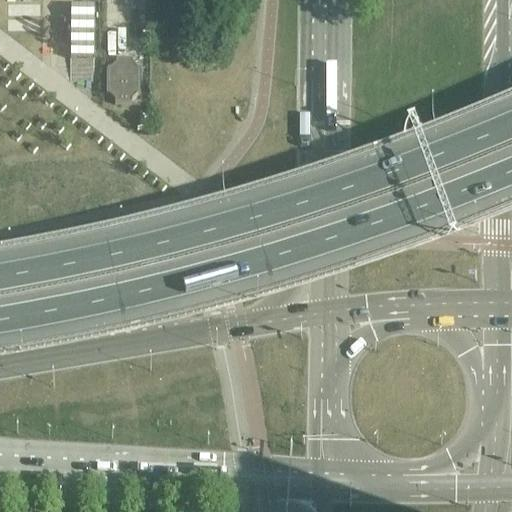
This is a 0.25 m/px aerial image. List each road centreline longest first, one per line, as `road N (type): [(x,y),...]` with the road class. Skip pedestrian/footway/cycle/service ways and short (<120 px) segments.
road 1 (motorway): [(511,136),(263,227),(0,285)]
road 2 (motorway): [(0,330),(267,271),(511,184)]
road 3 (secondary): [(323,314),(0,362)]
road 4 (secondary): [(0,465),(324,484)]
road 5 (tertiary): [(325,0),(323,314)]
road 6 (tertiary): [(497,306),(503,54)]
road 7 (secondary): [(416,488),(467,448),(496,399)]
